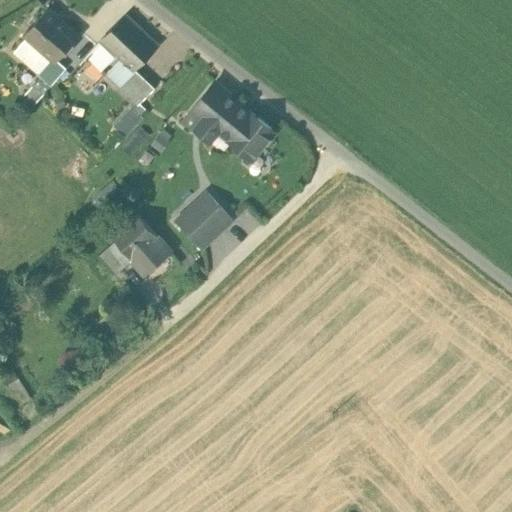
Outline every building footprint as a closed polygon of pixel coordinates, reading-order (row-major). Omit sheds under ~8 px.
[(79,34),(49,7),(25,34),(26,35),(50,56),(55,61),(79,34)] [(148,36),(125,15),(102,38),(119,54),(124,59),(148,36)] [(50,56),(26,35),(13,51),(36,71),(50,56)] [(148,36),(124,59),(119,54),(103,70),(118,84),(134,69),(157,45),(148,36)] [(87,54),(103,70),(119,54),(102,38),(87,54)] [(49,68),(35,83),(45,92),(59,77),(49,68)] [(134,69),(118,84),(136,101),(141,105),(156,90),(134,69)] [(215,81),(193,107),(193,108),(185,118),(210,139),(218,129),(228,138),(229,137),(252,158),(274,130),(215,81)] [(34,105),(45,92),(35,83),(23,96),(34,105)] [(139,114),(144,108),(141,105),(136,101),(112,126),(122,135),(141,116),(139,114)] [(206,191),(176,219),(202,247),(232,219),(206,191)] [(171,251),(139,214),(113,236),(116,239),(109,244),(126,264),(133,258),(146,273),(171,251)] [(109,244),(98,254),(116,274),(126,264),(109,244)]
